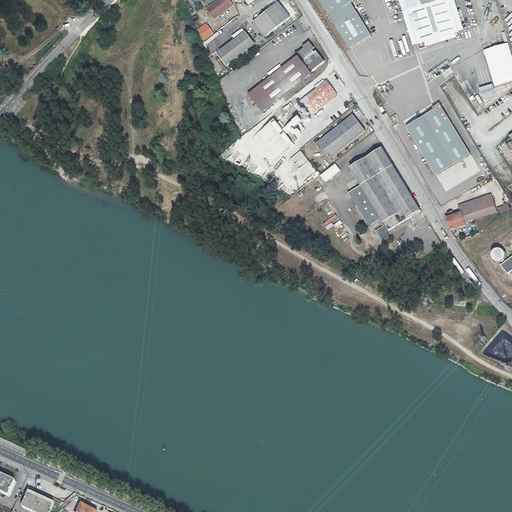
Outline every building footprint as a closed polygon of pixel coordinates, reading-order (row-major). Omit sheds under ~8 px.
[(222,0),(220,0),(218,2),(213,5),(204,13),(212,23),(230,9),(222,0)] [(319,0),(341,35),(351,51),(373,37),(353,5),(359,1),(358,0),(319,0)] [(419,46),(405,0),(400,0),(414,48),(419,46)] [(456,35),(460,34),(450,1),(447,2),(446,0),(405,0),(419,46),(423,45),(456,35)] [(450,1),(460,34),(465,33),(455,0),(453,0),(452,0),(446,0),(447,2),(450,1)] [(279,2),(254,22),(266,36),(291,16),(279,2)] [(205,41),(214,34),(206,23),(197,30),(205,41)] [(227,68),(237,61),(247,53),(255,46),(244,33),(217,56),(227,68)] [(456,35),(423,45),(424,50),(457,40),(456,35)] [(494,87),(511,81),(511,56),(508,42),(483,49),(494,87)] [(297,54),(302,60),(300,62),(295,56),(247,97),(261,113),(309,73),(303,66),(305,63),(311,70),(321,62),(307,45),(297,54)] [(247,53),(237,61),(239,64),(249,56),(247,53)] [(327,81),(303,101),(313,114),(337,94),(327,81)] [(479,88),(481,95),(494,90),(492,84),(479,88)] [(441,106),(428,114),(407,128),(447,192),(481,170),(471,154),(464,143),(441,106)] [(362,134),(349,118),(315,147),(328,163),(362,134)] [(286,134),(292,142),(295,140),(290,131),(286,134)] [(292,145),(295,148),(298,152),(310,142),(304,135),(294,143),(292,145)] [(284,146),(287,149),(292,145),(289,141),(284,146)] [(467,141),(464,143),(471,154),(474,151),(467,141)] [(422,209),(380,149),(349,170),(361,187),(363,191),(360,194),(374,215),(378,213),(383,220),(391,231),(422,209)] [(301,151),(281,165),(288,175),(299,167),(307,178),(316,172),(301,151)] [(320,181),(325,186),(339,174),(334,168),(320,181)] [(476,176),(478,179),(488,173),(486,170),(476,176)] [(466,222),(498,211),(498,209),(493,194),(460,206),(462,210),(457,212),(458,214),(448,218),(452,231),(467,225),(466,222)] [(507,204),(498,209),(498,211),(499,214),(510,209),(507,204)] [(391,231),(383,220),(381,222),(385,228),(385,227),(389,233),(391,231)] [(436,221),(424,231),(430,243),(427,244),(430,249),(432,247),(434,251),(447,244),(436,221)] [(385,228),(378,233),(385,243),(392,238),(389,233),(385,227),(385,228)] [(504,250),(493,247),(489,260),(501,263),(504,250)] [(506,270),(511,265),(508,260),(502,265),(506,270)] [(0,495),(9,499),(15,484),(0,476),(0,495)] [(15,484),(9,499),(10,500),(17,485),(15,484)] [(22,508),(30,511),(52,511),(63,504),(46,496),(44,502),(28,494),(22,508)]
